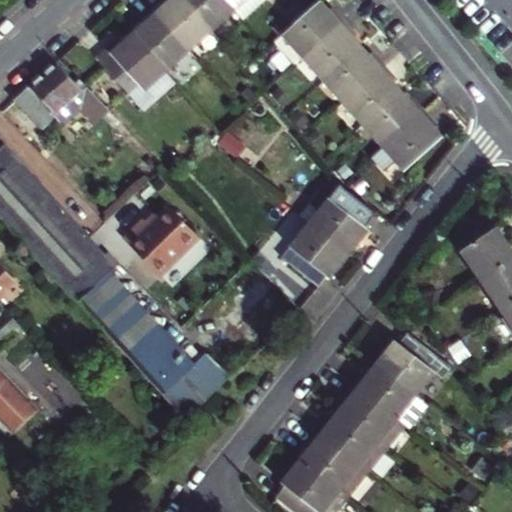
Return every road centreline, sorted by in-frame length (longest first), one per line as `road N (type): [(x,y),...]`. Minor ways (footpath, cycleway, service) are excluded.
road 1 (residential): [(503,122),(210,485)]
road 2 (residential): [(405,0),(503,122)]
